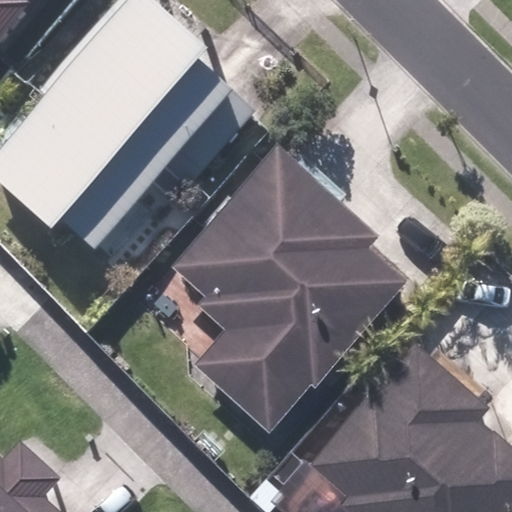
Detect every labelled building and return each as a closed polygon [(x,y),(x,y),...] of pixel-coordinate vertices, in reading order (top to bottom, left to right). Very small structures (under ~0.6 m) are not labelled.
[(0,0),(0,41),(34,0),(0,0)] [(242,111),(126,8),(0,149),(0,187),(97,273),(242,111)] [(264,440),(395,290),(360,260),(371,248),(267,157),(167,271),(229,326),(188,373),(264,440)] [(306,470),(344,502),(334,511),(506,511),(511,507),(511,470),(467,433),(479,418),(403,355),(306,470)] [(51,511),(0,464),(0,511),(51,511)]
